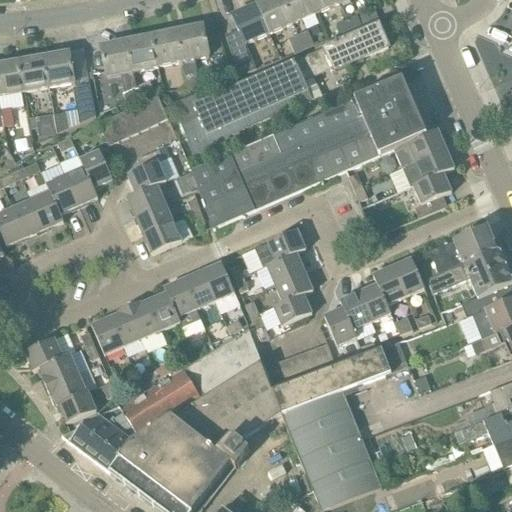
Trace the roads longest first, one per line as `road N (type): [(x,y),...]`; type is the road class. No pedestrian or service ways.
road 1 (residential): [(138,286),(302,213),(323,218),(346,267)]
road 2 (residential): [(508,202),(440,27)]
road 3 (residential): [(346,267),(508,202)]
road 4 (residential): [(138,286),(57,326),(46,323),(23,276)]
road 5 (residential): [(138,286),(117,246),(103,239),(23,276)]
road 6 (residential): [(112,511),(0,427)]
road 7 (residential): [(0,23),(138,0)]
